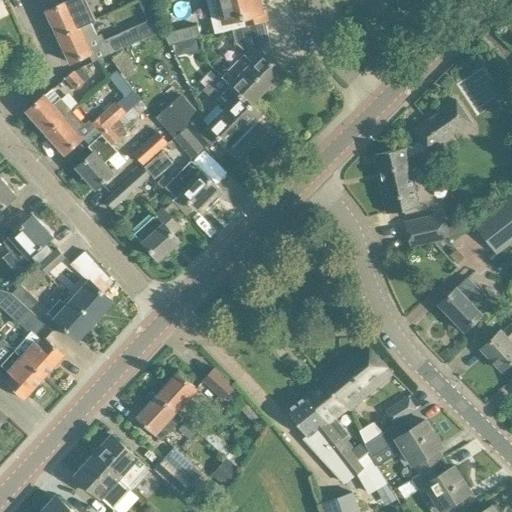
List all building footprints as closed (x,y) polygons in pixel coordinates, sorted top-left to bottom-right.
[(95,20),(85,0),(68,0),(45,11),(58,37),(80,27),(91,22),(95,20)] [(232,29),(232,30),(265,22),(264,21),(268,20),(265,9),(262,10),(259,0),(206,0),(215,33),(232,29)] [(110,54),(162,30),(158,17),(104,42),(110,54)] [(58,37),(70,63),(92,52),(87,41),(98,36),(91,22),(80,27),(58,37)] [(219,74),(219,75),(250,104),(282,71),(267,57),(271,53),(271,54),(272,53),(265,22),(232,30),(235,42),(245,53),(222,77),(219,74)] [(197,26),(164,34),(169,46),(200,38),(197,26)] [(117,69),(126,80),(139,69),(123,50),(110,61),(117,69)] [(101,134),(118,119),(141,99),(126,80),(117,69),(109,76),(125,97),(117,103),(116,102),(92,123),(101,134)] [(83,82),(73,71),(65,78),(75,89),(83,82)] [(219,75),(210,84),(231,105),(228,108),(238,117),(235,120),(255,139),(266,128),(255,118),(260,113),(250,104),(219,75)] [(240,154),(255,139),(235,120),(238,117),(228,108),(231,105),(210,84),(203,91),(224,111),(208,128),(228,147),(230,144),(240,154)] [(176,136),(187,126),(195,118),(202,112),(183,92),(157,115),(176,136)] [(26,111),(45,133),(71,110),(61,98),(53,104),(44,95),(26,111)] [(456,99),(412,129),(427,153),(472,123),(456,99)] [(89,122),(85,125),(71,110),(45,133),(64,154),(94,127),(89,122)] [(213,138),(195,118),(187,126),(204,145),(213,138)] [(118,119),(101,134),(88,146),(93,151),(76,167),(95,189),(113,173),(104,162),(117,151),(111,145),(127,130),(118,119)] [(204,145),(187,126),(176,136),(173,138),(191,157),(204,145)] [(158,131),(133,153),(142,165),(168,143),(158,131)] [(419,206),(406,147),(374,154),(387,213),(419,206)] [(164,149),(146,166),(157,178),(175,161),(164,149)] [(197,209),(218,187),(191,160),(166,186),(176,196),(180,193),(197,209)] [(104,199),(113,208),(150,175),(142,165),(104,199)] [(0,208),(16,195),(0,177),(0,208)] [(511,197),(476,226),(496,251),(511,238),(511,197)] [(163,208),(135,233),(159,261),(181,242),(173,233),(180,227),(163,208)] [(19,266),(28,257),(52,236),(33,214),(1,243),(10,252),(8,253),(19,266)] [(405,223),(410,246),(433,241),(428,218),(405,223)] [(47,273),(65,257),(57,248),(39,264),(47,273)] [(47,273),(39,264),(21,284),(27,290),(47,273)] [(467,276),(454,289),(438,303),(464,331),(493,304),(467,276)] [(89,279),(71,299),(95,320),(113,301),(89,279)] [(40,302),(27,290),(21,284),(12,293),(31,311),(40,302)] [(12,293),(0,290),(0,289),(0,307),(19,324),(31,311),(12,293)] [(78,340),(95,320),(71,299),(65,305),(60,300),(48,313),(54,318),(78,340)] [(481,348),(502,370),(511,360),(511,343),(511,342),(511,340),(511,323),(502,333),(500,330),(481,348)] [(32,331),(15,350),(44,377),(64,354),(46,338),(43,341),(32,331)] [(325,380),(347,407),(349,410),(392,373),(367,346),(325,380)] [(44,377),(15,350),(0,365),(0,370),(9,378),(5,382),(24,399),(44,377)] [(233,386),(215,368),(204,380),(223,398),(233,386)] [(178,372),(157,394),(176,411),(196,388),(178,372)] [(306,394),(341,439),(348,433),(334,416),(347,407),(325,380),(306,394)] [(176,411),(157,394),(136,417),(161,440),(182,417),(176,411)] [(372,456),(369,451),(357,460),(350,451),(341,439),(306,394),(287,410),(307,436),(316,429),(346,469),(353,463),(369,490),(378,486),(389,504),(397,499),(372,456)] [(384,411),(393,426),(417,411),(408,396),(384,411)] [(190,409),(182,417),(201,434),(209,426),(190,409)] [(403,451),(418,475),(442,459),(436,449),(441,445),(425,420),(399,436),(393,426),(365,443),(369,451),(372,456),(390,445),(396,455),(403,451)] [(112,434),(94,454),(131,488),(149,469),(112,434)] [(364,440),(350,451),(357,460),(369,451),(365,443),(364,440)] [(174,447),(164,459),(192,485),(202,473),(174,447)] [(94,454),(76,474),(113,508),(131,488),(94,454)] [(182,495),(192,485),(164,459),(154,469),(182,495)] [(449,511),(446,506),(470,491),(454,466),(449,469),(442,459),(418,475),(411,479),(418,489),(424,485),(433,498),(426,503),(431,511),(449,511)] [(362,511),(354,488),(320,500),(324,511),(362,511)] [(41,511),(74,511),(56,496),(41,511)] [(481,511),(502,511),(497,503),(492,506),(491,506),(481,511)]
